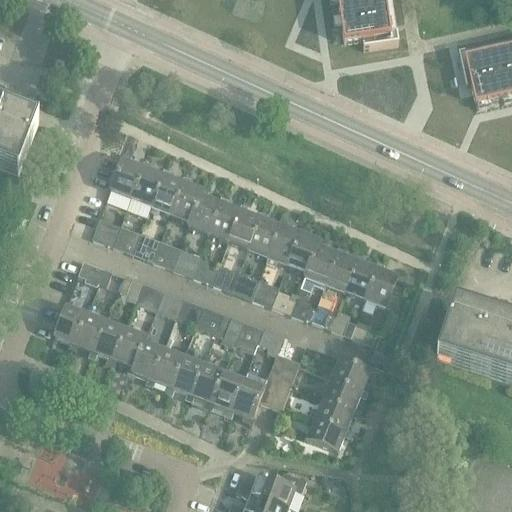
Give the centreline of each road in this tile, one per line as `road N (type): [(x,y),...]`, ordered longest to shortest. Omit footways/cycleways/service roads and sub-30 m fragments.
road 1 (residential): [(178,511),(191,478),(18,411),(5,379),(127,28)]
road 2 (tertiary): [(511,204),(127,28)]
